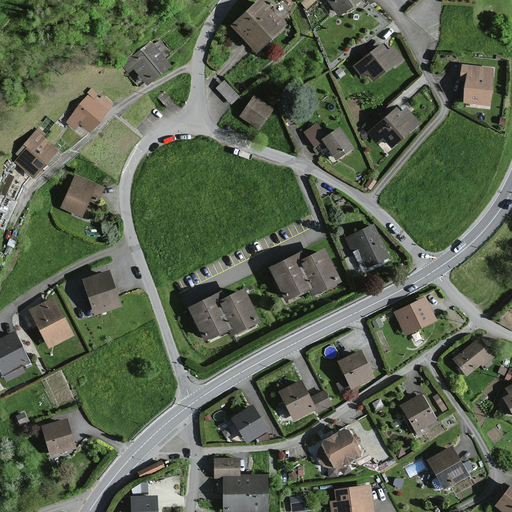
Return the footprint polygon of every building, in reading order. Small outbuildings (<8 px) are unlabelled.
[(359,0),(327,0),(338,15),(359,0)] [(282,24),(260,1),(234,25),(255,49),(282,24)] [(168,66),(152,44),(124,65),(130,72),(136,67),(147,82),(168,66)] [(385,51),(380,45),(352,67),(364,82),(367,80),(370,84),(392,68),(393,70),(404,61),(392,46),(385,51)] [(492,69),(463,65),(461,80),(467,80),(464,101),(487,104),(492,69)] [(223,78),(216,86),(233,102),(240,95),(223,78)] [(104,111),(88,97),(68,120),(76,127),(82,120),(90,127),(104,111)] [(271,109),(253,97),(241,115),(259,127),(271,109)] [(399,113),(396,109),(370,134),(377,142),(383,137),(391,146),(416,123),(412,118),(413,117),(404,108),(399,113)] [(325,138),(317,125),(306,132),(314,146),(323,140),(334,158),(351,148),(339,129),(325,138)] [(56,149),(36,132),(26,144),(29,147),(17,161),(33,175),(56,149)] [(103,187),(76,176),(64,205),(83,213),(90,195),(98,198),(103,187)] [(373,226),(347,237),(353,250),(360,247),(368,265),(387,257),(373,226)] [(339,281),(324,250),(304,260),(301,253),(271,267),(286,299),(310,287),(313,293),(339,281)] [(108,272),(85,280),(95,313),(119,305),(108,272)] [(258,320),(243,290),(224,300),(220,293),(191,307),(206,338),(229,327),(232,333),(258,320)] [(72,336),(54,299),(31,310),(50,347),(72,336)] [(425,299),(396,313),(407,334),(435,320),(425,299)] [(29,362),(15,333),(0,339),(0,365),(7,380),(23,372),(20,366),(29,362)] [(492,357),(479,339),(455,358),(468,375),(492,357)] [(359,351),(341,360),(354,386),(372,377),(359,351)] [(314,409),(300,382),(281,391),(295,418),(314,409)] [(331,404),(325,391),(313,396),(318,409),(331,404)] [(421,396),(403,406),(420,434),(437,424),(421,396)] [(267,429),(252,405),(232,418),(246,442),(267,429)] [(74,447),(66,420),(44,426),(52,453),(74,447)] [(331,467),(338,468),(361,455),(346,429),(324,441),(320,450),(319,457),(323,464),(331,467)] [(451,449),(430,461),(445,489),(467,476),(451,449)] [(236,460),(215,461),(216,476),(237,474),(236,460)] [(161,461),(139,472),(141,478),(164,466),(161,461)] [(265,477),(226,477),(226,511),(265,511),(265,477)] [(511,511),(511,484),(497,505),(507,511),(511,511)] [(372,511),(369,486),(337,491),(339,501),(331,502),(332,511),(372,511)] [(156,511),(156,496),(132,497),(132,511),(156,511)] [(303,496),(291,498),(293,511),(305,509),(303,496)]
